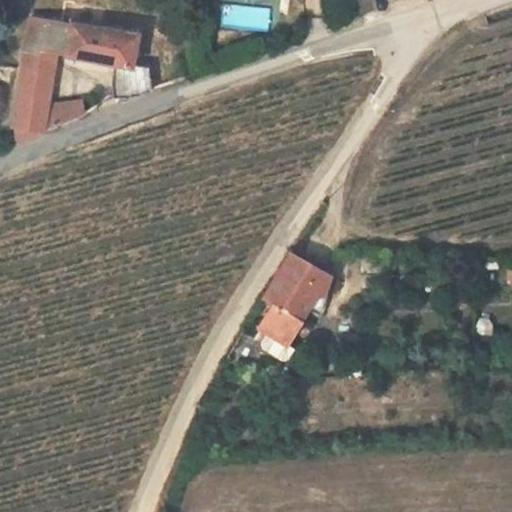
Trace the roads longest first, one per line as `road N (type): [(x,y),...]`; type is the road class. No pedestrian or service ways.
road 1 (unclassified): [(139,511),(223,327),(427,19)]
road 2 (residential): [(427,19),(98,121),(0,165)]
